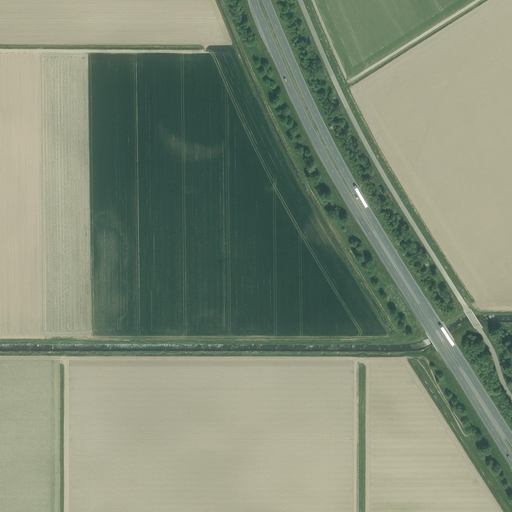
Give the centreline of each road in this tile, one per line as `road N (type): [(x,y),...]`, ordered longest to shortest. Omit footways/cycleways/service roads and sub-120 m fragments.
road 1 (trunk): [(254,0),(327,161),(511,461)]
road 2 (trunk): [(511,441),(332,155),(264,0)]
road 3 (unclassified): [(511,399),(490,347),(361,136),(300,0)]
